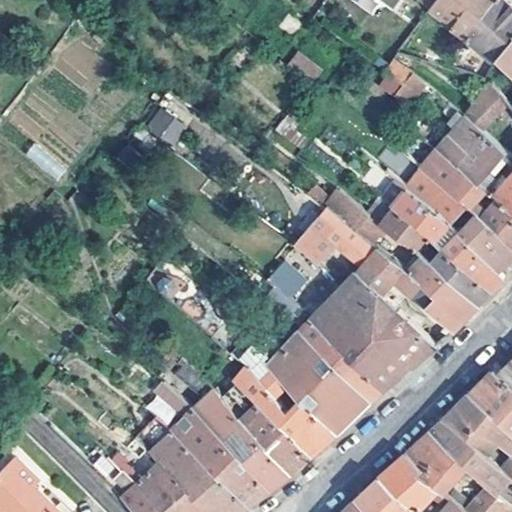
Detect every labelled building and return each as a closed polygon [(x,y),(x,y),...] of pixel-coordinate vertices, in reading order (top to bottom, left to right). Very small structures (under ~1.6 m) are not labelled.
[(434,0),(414,0),(427,10),(434,0)] [(434,0),(427,10),(464,39),(492,0),(434,0)] [(492,0),(464,39),(490,61),(511,38),(511,8),(502,0),(492,0)] [(499,69),(511,80),(511,38),(490,61),(499,69)] [(313,82),(323,69),(297,50),(287,64),(313,82)] [(406,54),(397,51),(387,64),(397,68),(406,54)] [(511,96),(511,80),(499,69),(488,83),(490,84),(507,102),(511,96)] [(490,84),(488,83),(468,108),(465,104),(460,110),(464,114),(483,130),(507,102),(490,84)] [(459,110),(449,102),(445,109),(454,116),(459,110)] [(146,130),(175,145),(187,123),(158,107),(146,130)] [(510,154),(483,130),(464,114),(443,139),(462,156),(455,164),(478,183),(491,172),(510,154)] [(284,118),(275,130),(295,145),(304,132),(284,118)] [(429,144),(435,147),(455,164),(462,156),(443,139),(440,142),(435,138),(429,144)] [(24,158),(59,180),(69,164),(34,142),(24,158)] [(378,163),(403,173),(410,156),(385,146),(378,163)] [(455,164),(435,147),(421,165),(426,168),(464,205),(467,207),(478,194),(485,199),(491,194),(478,183),(455,164)] [(421,165),(403,185),(447,224),(464,205),(426,168),(421,165)] [(388,205),(389,206),(426,234),(432,240),(447,224),(403,185),(383,170),(378,179),(399,194),(388,205)] [(511,183),(509,181),(505,185),(492,195),(496,198),(511,212),(511,183)] [(325,204),(357,230),(369,213),(365,210),(337,189),(329,199),(314,186),(307,194),(323,207),(325,204)] [(323,207),(307,194),(305,192),(294,207),(312,222),(296,242),(314,262),(334,241),(360,266),(356,271),(381,294),(393,280),(396,276),(388,271),(396,260),(374,243),(357,230),(325,204),(323,207)] [(381,200),(376,196),(372,202),(376,206),(381,200)] [(511,250),(511,212),(496,198),(478,217),(511,250)] [(426,234),(389,206),(379,221),(386,227),(413,248),(426,234)] [(379,221),(369,213),(357,230),(374,243),(386,227),(379,221)] [(511,254),(511,250),(478,217),(473,214),(455,232),(497,269),(511,254)] [(183,235),(179,231),(175,237),(179,240),(183,235)] [(502,275),(497,269),(455,232),(442,248),(489,289),(502,275)] [(428,261),(475,303),(489,289),(442,248),(441,247),(428,261)] [(298,269),(287,254),(267,279),(275,285),(276,287),(298,269)] [(404,267),(396,276),(393,280),(450,330),(475,303),(428,261),(422,255),(408,270),(404,267)] [(298,269),(276,287),(286,296),(306,281),(298,269)] [(381,294),(356,271),(355,270),(338,286),(330,294),(376,334),(399,310),(381,294)] [(154,291),(172,299),(179,284),(162,275),(154,291)] [(275,285),(259,297),(281,315),(288,309),(293,314),(298,308),(286,296),(276,287),(275,285)] [(436,343),(412,321),(390,345),(376,334),(330,294),(307,315),(384,388),(436,343)] [(281,315),(259,297),(257,296),(253,301),(258,306),(255,307),(282,330),(290,322),(281,315)] [(399,310),(376,334),(390,345),(412,321),(399,310)] [(307,315),(294,326),(344,372),(371,400),(384,388),(307,315)] [(294,326),(271,347),(261,358),(285,386),(299,399),(337,432),(371,400),(344,372),(294,326)] [(261,358),(271,347),(258,336),(251,343),(243,336),(227,354),(242,367),(231,380),(249,391),(309,455),(337,432),(299,399),(288,410),(274,397),(285,386),(261,358)] [(269,488),(289,472),(220,396),(211,388),(177,358),(169,370),(200,398),(191,407),(269,488)] [(511,359),(510,362),(500,372),(511,382),(511,359)] [(511,382),(500,372),(494,368),(473,388),(468,394),(511,431),(511,382)] [(289,472),(309,455),(249,391),(231,380),(226,375),(211,388),(220,396),(289,472)] [(171,390),(162,382),(147,399),(157,407),(165,398),(171,390)] [(191,407),(171,390),(165,398),(183,414),(191,407)] [(511,431),(468,394),(462,400),(442,419),(511,479),(511,431)] [(248,505),(269,488),(191,407),(183,414),(169,428),(172,431),(208,465),(248,505)] [(506,503),(511,496),(511,479),(442,419),(436,425),(431,430),(465,468),(486,486),(506,503)] [(414,466),(437,490),(441,494),(465,468),(431,430),(425,435),(409,450),(418,460),(414,466)] [(208,511),(238,511),(248,505),(208,465),(172,431),(150,454),(157,460),(208,511)] [(145,437),(139,432),(134,439),(139,444),(145,437)] [(134,439),(132,438),(126,445),(150,467),(157,460),(150,454),(139,444),(134,439)] [(418,460),(409,450),(404,455),(381,476),(412,508),(415,511),(417,511),(437,490),(414,466),(418,460)] [(40,477),(20,457),(2,475),(6,478),(0,484),(0,504),(7,511),(6,511),(61,511),(34,485),(40,477)] [(163,511),(135,483),(124,472),(119,467),(111,459),(105,464),(112,473),(114,470),(119,475),(113,480),(127,493),(121,498),(133,511),(163,511)] [(135,483),(163,511),(208,511),(157,460),(150,467),(140,477),(135,483)] [(119,467),(124,472),(129,467),(123,461),(119,467)] [(140,477),(129,467),(124,472),(135,483),(140,477)] [(363,492),(357,497),(370,511),(407,511),(412,508),(381,476),(363,492)] [(511,511),(511,507),(506,503),(486,486),(463,511),(511,511)] [(370,511),(357,497),(341,511),(370,511)] [(461,511),(449,503),(441,511),(461,511)]
